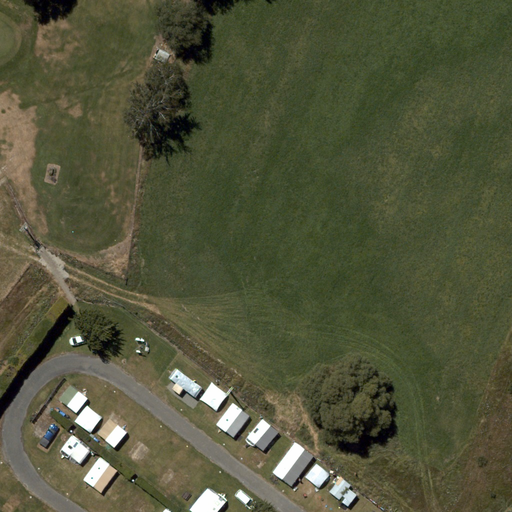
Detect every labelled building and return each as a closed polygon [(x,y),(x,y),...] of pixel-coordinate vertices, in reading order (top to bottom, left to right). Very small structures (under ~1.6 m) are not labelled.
[(179,359),(162,381),(186,400),(203,378),(179,359)] [(86,397),(66,381),(52,398),(72,414),(86,397)] [(220,426),(229,412),(217,403),(223,396),(213,388),(198,410),(220,426)] [(130,426),(112,410),(93,432),(112,448),(130,426)] [(63,428),(40,412),(26,432),(48,448),(63,428)] [(277,438),(259,424),(249,438),(267,451),(277,438)] [(151,447),(130,431),(116,450),(137,466),(151,447)] [(97,453),(75,437),(61,457),(83,473),(97,453)] [(310,466),(297,455),(279,476),(293,487),(310,466)] [(193,485),(172,464),(156,480),(165,489),(159,495),(172,507),(193,485)] [(338,477),(326,493),(337,502),(340,499),(350,506),(359,494),(338,477)] [(227,511),(232,507),(213,490),(193,511),(227,511)]
